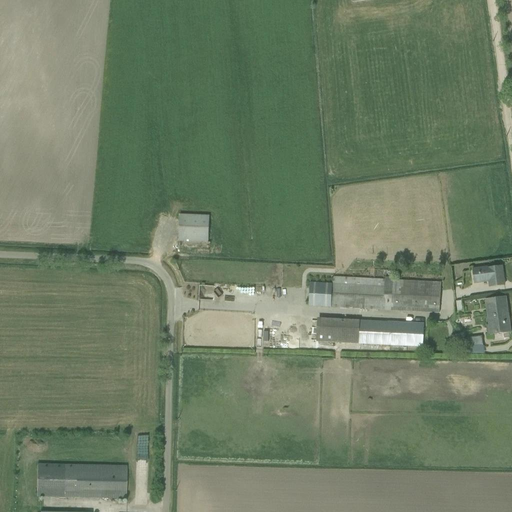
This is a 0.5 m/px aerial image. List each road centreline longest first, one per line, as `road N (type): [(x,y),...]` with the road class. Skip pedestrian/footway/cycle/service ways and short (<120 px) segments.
road 1 (unclassified): [(0,253),(135,260),(164,275),(172,311),(164,511)]
road 2 (unknown): [(172,311),(436,322),(454,299),(511,289)]
road 3 (unclassified): [(511,157),(490,0)]
